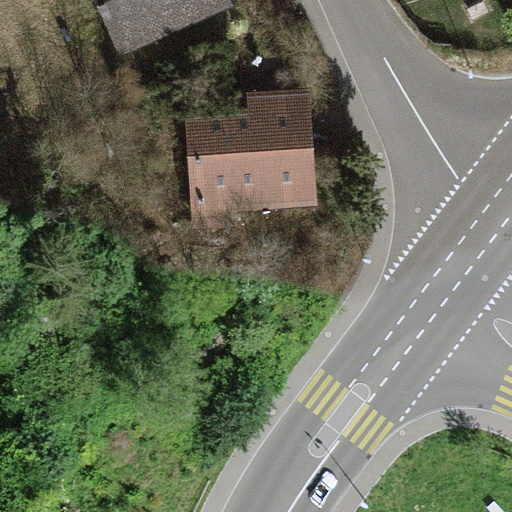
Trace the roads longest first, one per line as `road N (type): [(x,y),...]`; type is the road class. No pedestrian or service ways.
road 1 (tertiary): [(279,511),(452,273)]
road 2 (residential): [(351,0),(379,59),(490,220)]
